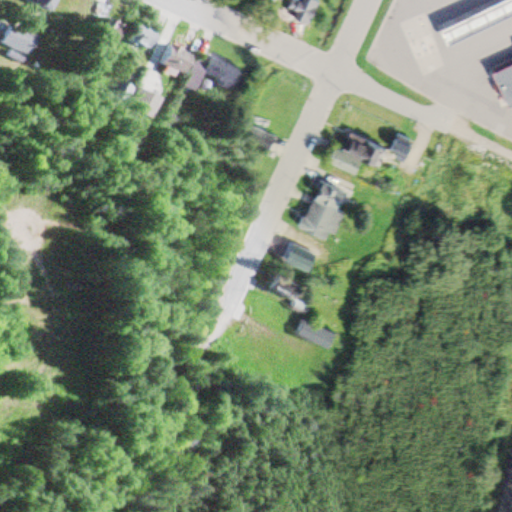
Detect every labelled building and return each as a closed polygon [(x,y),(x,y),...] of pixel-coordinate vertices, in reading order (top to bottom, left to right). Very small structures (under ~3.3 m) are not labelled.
[(23,0),(50,13),(56,0),(23,0)] [(312,24),(322,2),(318,0),(298,0),(291,14),(312,24)] [(511,14),(451,43),(444,28),(504,0),(511,0),(511,14)] [(94,17),(88,42),(114,48),(120,22),(94,17)] [(145,51),(157,34),(138,22),(127,39),(145,51)] [(26,57),(36,38),(11,25),(1,43),(26,57)] [(179,75),(189,56),(169,44),(158,63),(179,75)] [(234,88),(243,69),(207,52),(198,71),(234,88)] [(495,72),(511,64),(511,105),(511,106),(495,72)] [(183,87),(190,91),(197,77),(190,73),(183,87)] [(103,98),(121,108),(132,88),(114,78),(103,98)] [(149,120),(159,98),(138,88),(128,109),(149,120)] [(268,154),(278,139),(253,124),(244,138),(268,154)] [(329,165),(359,175),(364,160),(381,165),(387,146),(351,135),(346,151),(335,148),(329,165)] [(345,213),(314,201),(302,230),(333,242),(345,213)] [(316,248),(291,237),(281,258),(290,262),(287,269),(302,276),(316,248)] [(306,292),(278,275),(271,287),(298,304),(306,292)] [(331,351),(338,336),(303,321),(297,337),(331,351)]
